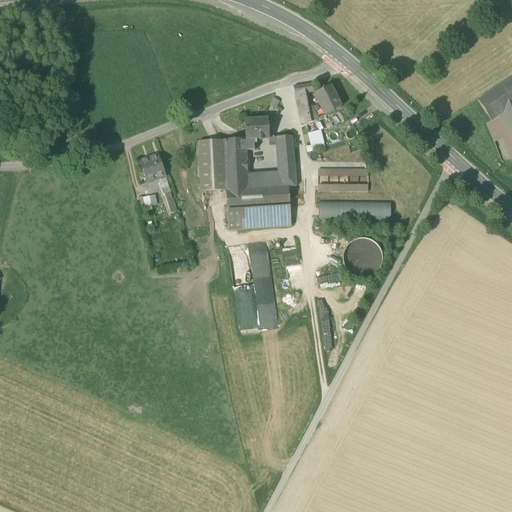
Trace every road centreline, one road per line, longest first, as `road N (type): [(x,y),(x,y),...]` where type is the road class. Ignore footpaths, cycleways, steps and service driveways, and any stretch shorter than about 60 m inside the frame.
road 1 (unclassified): [(447,170),(267,511)]
road 2 (residential): [(0,167),(121,146),(317,73),(339,54)]
road 3 (tertiary): [(511,208),(339,54)]
road 4 (track): [(325,401),(306,270)]
